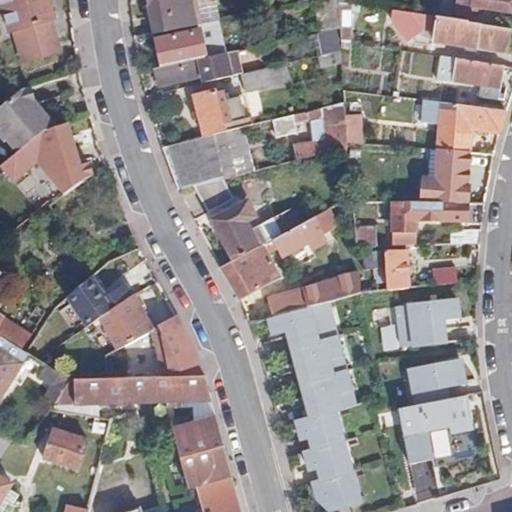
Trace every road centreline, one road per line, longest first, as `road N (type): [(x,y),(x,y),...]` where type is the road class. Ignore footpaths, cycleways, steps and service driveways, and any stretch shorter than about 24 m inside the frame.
road 1 (residential): [(275,511),(225,339),(156,216),(132,149),(100,0)]
road 2 (residential): [(511,174),(500,216),(493,332),(511,417)]
